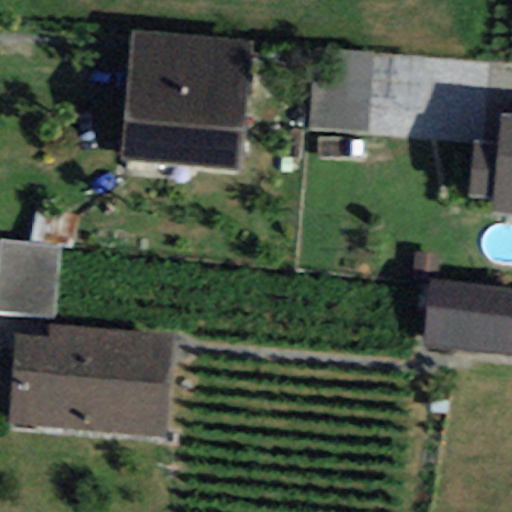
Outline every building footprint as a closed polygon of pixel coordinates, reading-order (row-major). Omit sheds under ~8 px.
[(134,34),(122,161),(243,172),(254,45),(134,34)] [(311,50),(306,129),(367,133),(373,55),(311,50)] [(511,115),(500,115),(497,142),(473,140),(467,200),(493,203),(492,212),(511,214),(511,115)] [(32,212),(29,244),(60,247),(75,248),(78,216),(32,212)] [(29,244),(0,241),(0,316),(54,321),(60,247),(29,244)] [(511,285),(432,278),(425,349),(511,357),(511,285)] [(15,339),(9,427),(165,438),(172,337),(50,329),(49,341),(15,339)]
